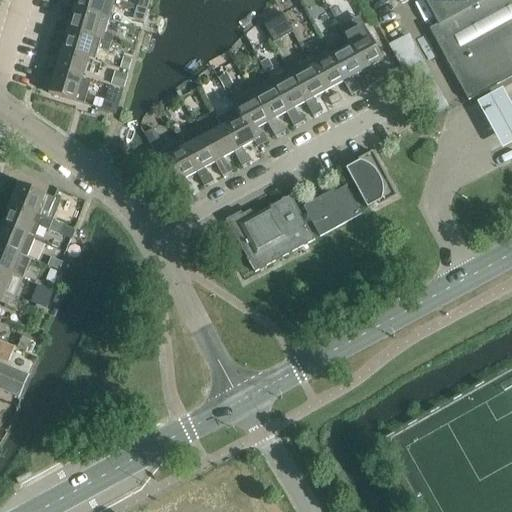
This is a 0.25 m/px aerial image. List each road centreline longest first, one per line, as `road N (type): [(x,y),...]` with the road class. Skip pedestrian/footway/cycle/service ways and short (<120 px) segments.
road 1 (secondary): [(246,401),(511,255)]
road 2 (residential): [(155,241),(390,107)]
road 3 (secondary): [(44,511),(246,401)]
road 4 (residential): [(155,241),(108,193),(0,110)]
road 5 (residential): [(246,401),(155,241)]
